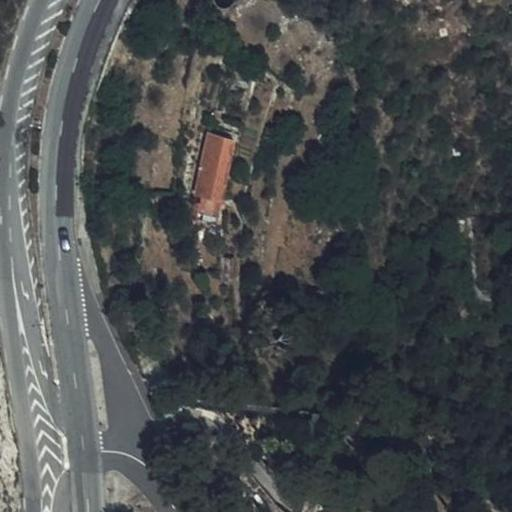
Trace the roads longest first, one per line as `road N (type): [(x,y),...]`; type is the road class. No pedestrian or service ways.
road 1 (primary): [(83,444),(55,200),(58,120),(99,0)]
road 2 (primary): [(41,0),(5,110),(12,256)]
road 3 (primary): [(12,256),(4,286),(29,511)]
road 4 (primary): [(12,256),(44,380),(83,444)]
